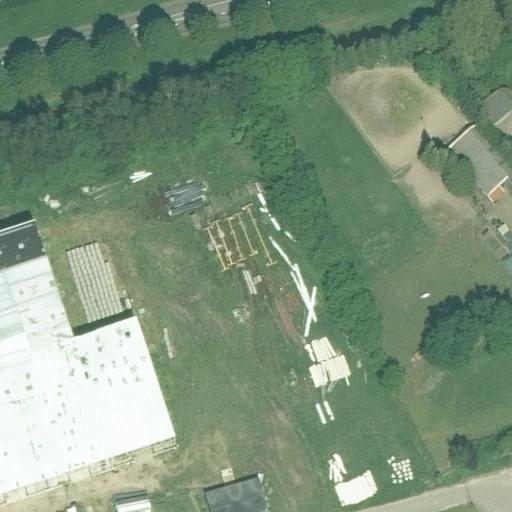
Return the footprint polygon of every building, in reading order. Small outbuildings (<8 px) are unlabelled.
[(485,115),(499,131),(511,118),(511,99),(508,95),(485,115)] [(511,170),(480,129),(447,155),(453,162),(493,208),(505,198),(499,191),(503,188),(511,199),(511,170)] [(511,245),(511,238),(506,230),(499,235),(509,248),(511,245)] [(45,235),(0,249),(0,508),(1,510),(181,451),(146,345),(87,364),(45,235)] [(265,511),(258,485),(204,500),(207,511),(265,511)]
